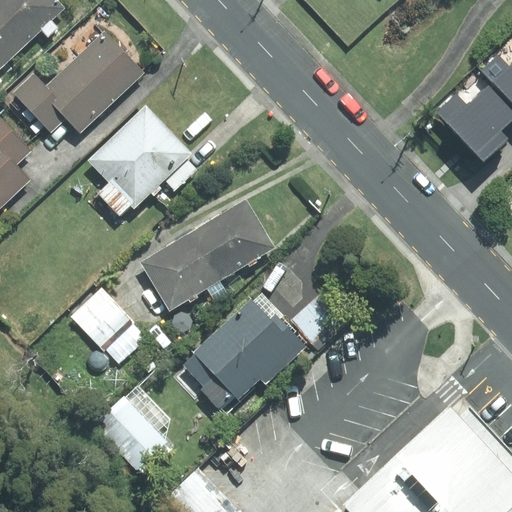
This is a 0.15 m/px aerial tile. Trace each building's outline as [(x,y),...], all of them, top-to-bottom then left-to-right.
[(0,0),(0,82),(2,80),(0,77),(0,66),(41,28),(48,35),(58,26),(52,20),(64,8),(56,0),(0,0)] [(143,73),(104,33),(47,87),(33,74),(13,93),(51,132),(66,117),(81,132),(143,73)] [(498,54),(481,70),(491,81),(511,102),(511,63),(510,65),(498,54)] [(511,102),(491,81),(466,104),(457,93),(437,111),(484,162),(509,139),(501,131),(511,120),(511,102)] [(134,209),(191,154),(146,106),(89,160),(110,183),(99,194),(120,216),(131,205),(134,209)] [(31,151),(0,118),(0,207),(30,180),(15,165),(31,151)] [(246,200),(197,230),(226,278),(249,264),(250,266),(258,261),(256,259),(276,248),(246,200)] [(220,281),(226,278),(197,230),(141,264),(169,311),(188,300),(190,302),(198,297),(196,295),(207,288),(214,300),(227,293),(220,281)] [(291,320),(319,350),(363,311),(335,280),(291,320)] [(103,287),(71,315),(117,365),(148,337),(103,287)] [(311,345),(261,293),(253,300),(252,298),(194,352),(196,355),(185,365),(205,387),(202,389),(221,409),(235,396),(240,401),(262,380),(268,386),(311,345)] [(112,412),(155,458),(171,443),(166,438),(170,420),(139,388),(112,412)] [(511,467),(511,511),(511,449),(462,396),(457,401),(452,405),(511,467)] [(511,511),(511,466),(452,405),(344,506),(349,511),(511,511)] [(198,466),(170,495),(187,511),(235,511),(240,508),(198,466)]
